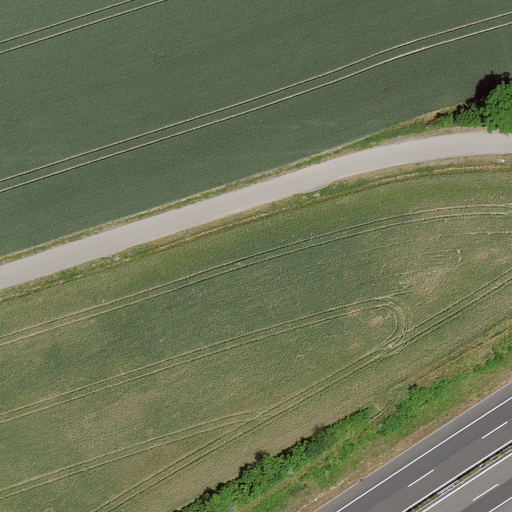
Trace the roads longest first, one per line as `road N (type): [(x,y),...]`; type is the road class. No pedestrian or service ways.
road 1 (unclassified): [(0,278),(395,153),(511,140)]
road 2 (motorway): [(511,420),(369,511)]
